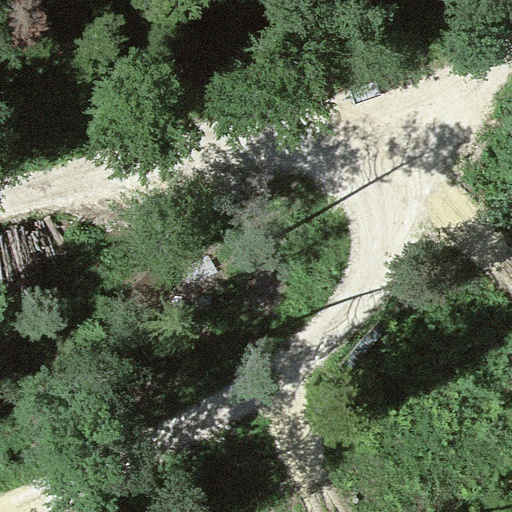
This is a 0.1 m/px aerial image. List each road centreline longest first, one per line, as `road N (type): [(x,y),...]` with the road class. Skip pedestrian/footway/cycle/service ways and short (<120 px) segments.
road 1 (track): [(370,186),(382,264),(365,308),(333,345),(270,384),(0,505)]
road 2 (track): [(0,193),(177,141),(258,136),(349,162),(370,186)]
road 3 (track): [(511,54),(370,186)]
